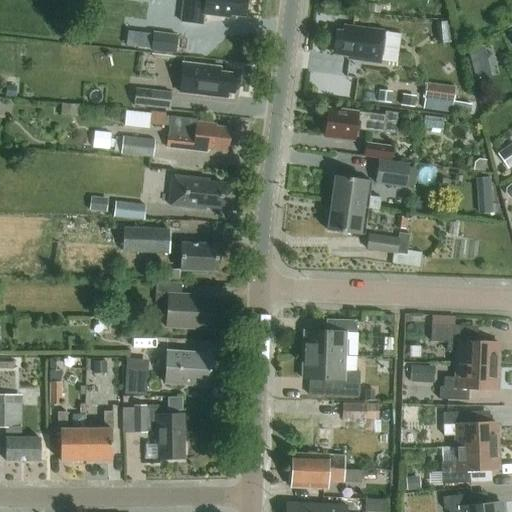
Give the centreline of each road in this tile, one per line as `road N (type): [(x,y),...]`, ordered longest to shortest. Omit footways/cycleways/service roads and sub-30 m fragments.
road 1 (tertiary): [(260,291),(291,0)]
road 2 (unclassified): [(511,305),(260,291)]
road 3 (unclassified): [(249,499),(0,501)]
road 4 (tertiary): [(249,499),(260,291)]
